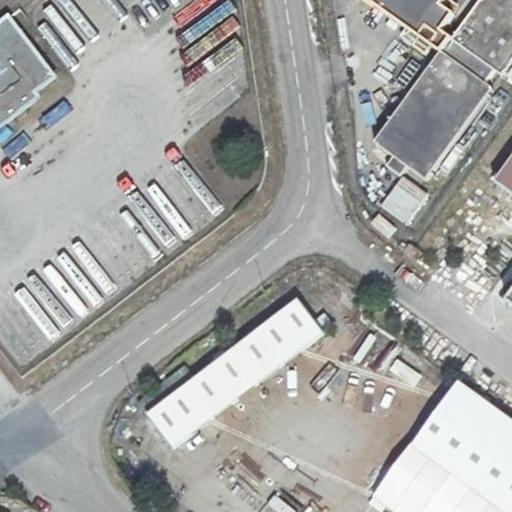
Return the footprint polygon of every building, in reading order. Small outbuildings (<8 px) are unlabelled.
[(438,55),(373,144),(423,181),(489,93),(481,88),(491,75),(498,80),(511,60),(511,0),(479,0),(448,42),(441,37),(440,34),(450,19),(438,10),(444,0),(361,0),(415,39),(410,46),(424,56),(429,49),(438,55)] [(0,129),(40,99),(36,94),(55,78),(10,19),(0,26),(0,129)] [(511,160),(493,186),(511,199),(511,160)] [(402,176),(380,207),(407,227),(430,196),(402,176)] [(408,259),(413,253),(405,248),(401,254),(408,259)] [(408,259),(406,262),(413,267),(419,258),(413,253),(408,259)] [(408,259),(401,254),(399,257),(406,262),(408,259)] [(152,417),(180,452),(330,337),(305,301),(152,417)] [(369,332),(354,360),(377,371),(391,343),(369,332)] [(511,511),(511,415),(467,383),(421,447),(510,511),(511,511)]
